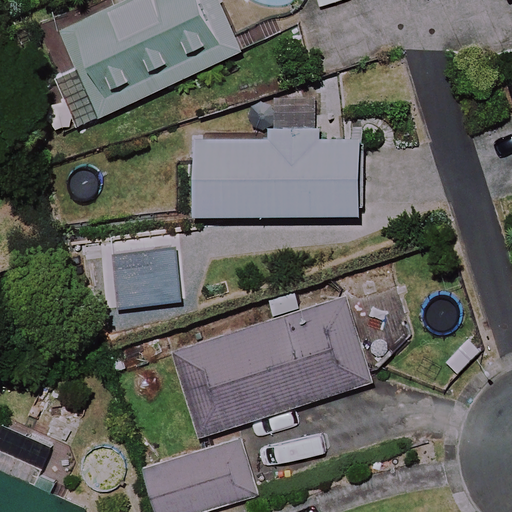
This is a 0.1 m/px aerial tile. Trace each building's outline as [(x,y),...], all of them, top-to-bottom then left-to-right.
[(243,51),(218,0),(123,0),(19,50),(60,137),(243,51)] [(314,97),(275,97),(275,143),(194,144),(195,215),(359,214),(358,141),(315,142),(314,97)] [(166,266),(161,233),(98,242),(103,274),(166,266)] [(374,382),(347,298),(177,353),(204,437),(374,382)] [(204,511),(256,494),(238,441),(148,471),(161,511),(204,511)] [(84,511),(85,511),(0,472),(0,511),(84,511)]
